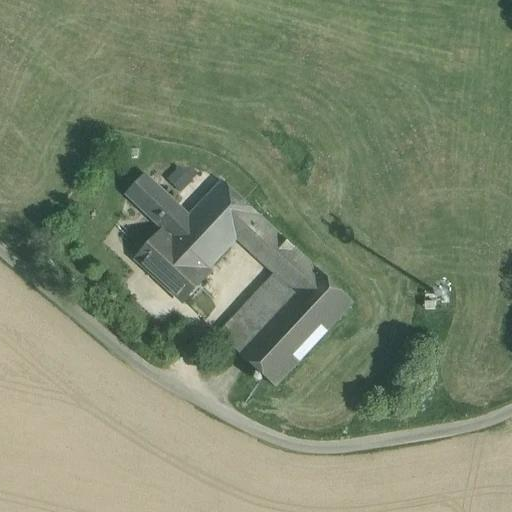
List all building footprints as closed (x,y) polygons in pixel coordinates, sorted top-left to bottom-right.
[(223,182),(190,217),(146,175),(126,195),(164,231),(207,272),(238,238),(273,270),(272,271),(275,274),(295,294),(318,270),(223,182)] [(297,187),(278,183),(275,198),(294,202),(297,187)] [(207,272),(164,231),(138,260),(183,302),(209,274),(207,272)] [(295,294),(240,354),(276,388),(354,304),(318,270),(295,294)] [(275,274),(219,335),(240,354),(295,294),(275,274)]
